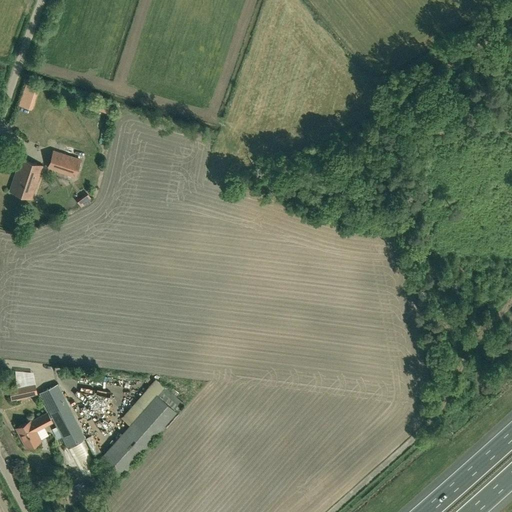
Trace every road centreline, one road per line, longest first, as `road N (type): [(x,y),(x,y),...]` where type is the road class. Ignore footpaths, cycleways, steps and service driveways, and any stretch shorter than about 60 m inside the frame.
road 1 (track): [(331,511),(428,425),(463,363)]
road 2 (unclassified): [(0,121),(41,0)]
